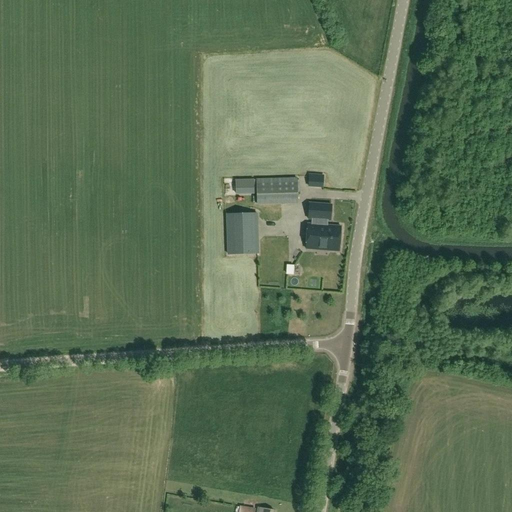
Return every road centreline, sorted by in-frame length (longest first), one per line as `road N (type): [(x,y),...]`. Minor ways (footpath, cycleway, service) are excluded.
road 1 (tertiary): [(348,346),(362,218),(404,0)]
road 2 (unclassified): [(0,365),(348,346)]
road 3 (tertiary): [(320,511),(348,346)]
